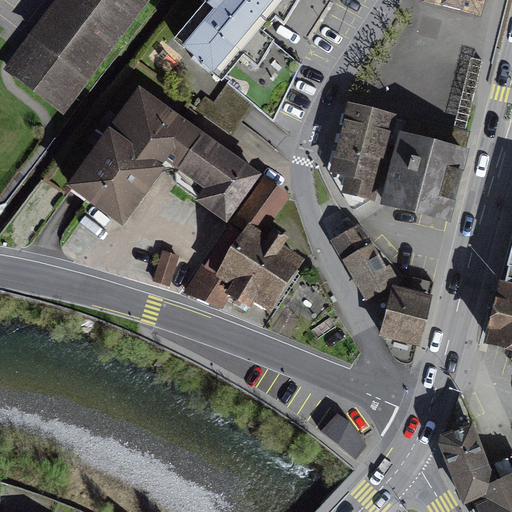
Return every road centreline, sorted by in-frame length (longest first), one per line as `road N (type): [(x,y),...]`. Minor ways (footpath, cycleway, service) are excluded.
road 1 (residential): [(385,0),(326,103),(308,145),(304,188),(381,372),(375,396)]
road 2 (unclassified): [(375,396),(151,311),(0,272)]
road 3 (primary): [(428,415),(511,100)]
